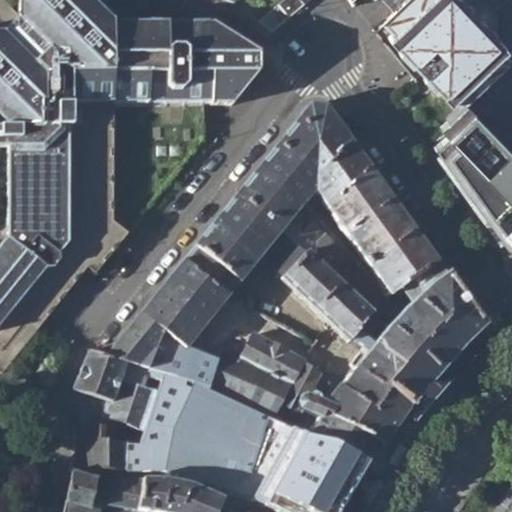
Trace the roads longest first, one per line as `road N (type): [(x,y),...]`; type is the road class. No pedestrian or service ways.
road 1 (residential): [(324,51),(85,319),(58,396)]
road 2 (residential): [(324,51),(474,268),(511,308)]
